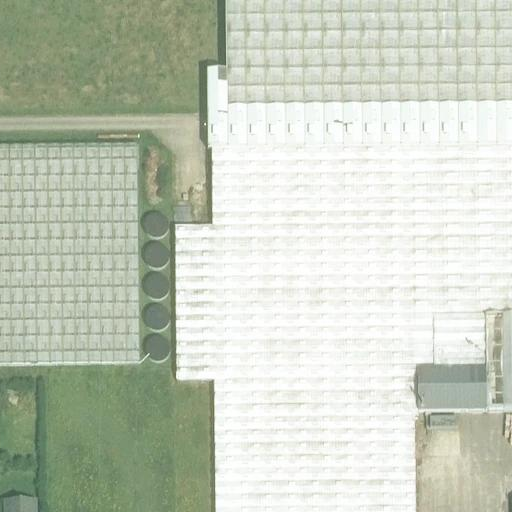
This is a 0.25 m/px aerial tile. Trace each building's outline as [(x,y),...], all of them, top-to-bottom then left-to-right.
[(511,0),(224,0),(225,74),(212,74),(212,138),(511,133),(511,0)] [(213,229),(175,230),(176,379),(511,371),(511,133),(212,138),(212,155),(213,229)] [(137,148),(0,149),(0,365),(139,364),(137,148)] [(156,234),(170,233),(170,219),(155,220),(156,234)] [(168,248),(155,249),(156,265),(169,264),(168,248)] [(511,371),(176,379),(176,383),(214,383),(214,511),(414,511),(414,420),(418,420),(418,414),(511,412),(511,371)] [(36,511),(36,502),(3,503),(2,511),(36,511)]
